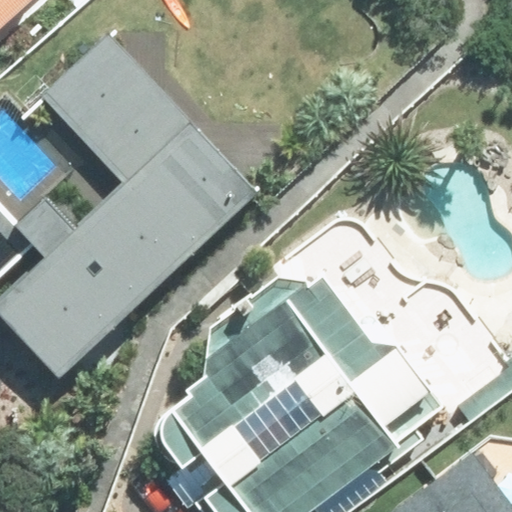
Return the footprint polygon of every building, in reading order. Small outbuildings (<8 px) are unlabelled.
[(0,0),(0,19),(20,0),(0,0)] [(262,186),(109,25),(43,87),(124,171),(75,218),(47,188),(23,211),(0,186),(0,305),(64,373),(262,186)] [(396,45),(360,32),(353,54),(388,67),(396,45)] [(161,427),(160,429),(161,432),(162,437),(164,440),(167,444),(217,511),(329,511),(435,432),(426,420),(447,404),(375,309),(358,322),(319,270),(308,278),(284,272),(213,327),(208,353),(204,373),(184,388),(189,394),(170,409),(164,415),(161,421),(161,427)] [(511,511),(511,509),(469,451),(387,511),(511,511)]
